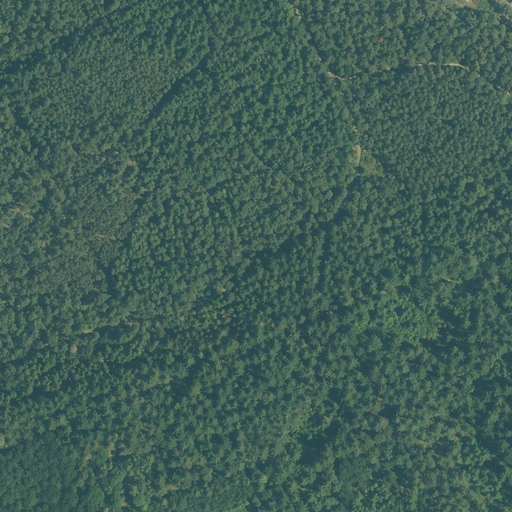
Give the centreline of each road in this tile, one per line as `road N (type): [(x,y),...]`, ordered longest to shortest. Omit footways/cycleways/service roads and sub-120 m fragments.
road 1 (track): [(0,366),(198,299),(333,218)]
road 2 (track): [(0,442),(329,307)]
road 3 (track): [(334,78),(352,115),(359,163),(323,244),(319,280),(329,307)]
road 4 (track): [(329,307),(440,511)]
road 5 (track): [(329,307),(511,234)]
road 6 (track): [(511,97),(460,66),(334,78)]
road 7 (unknown): [(0,320),(63,254),(72,214)]
